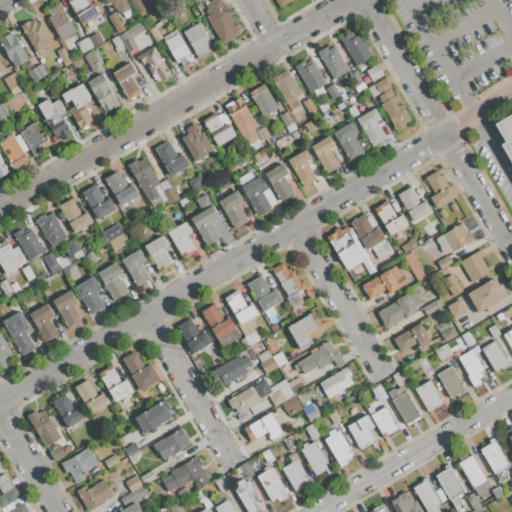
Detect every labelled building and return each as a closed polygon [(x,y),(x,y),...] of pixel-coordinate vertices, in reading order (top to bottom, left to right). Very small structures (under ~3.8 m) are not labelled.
[(67,0),(90,0),(93,5),(99,1),(105,11),(82,25),(67,0)] [(105,0),(126,0),(131,8),(121,14),(118,8),(115,10),(111,3),(108,4),(105,0)] [(129,2),(132,0),(138,0),(145,10),(137,14),(129,2)] [(206,17),(210,14),(205,4),(211,0),(222,0),(225,5),(227,4),(233,14),(230,16),(234,21),(236,20),(242,31),(240,32),(237,34),(237,35),(223,44),(206,17)] [(292,0),(279,8),(274,0),(292,0)] [(47,17),(50,16),(47,10),(60,3),(78,33),(71,37),(70,35),(61,40),(47,17)] [(107,17),(114,13),(125,31),(118,35),(107,17)] [(20,26),(30,20),(31,21),(34,19),(37,23),(41,20),(53,41),(42,47),(43,49),(37,53),(20,26)] [(128,53),(122,43),(118,35),(125,31),(141,22),(145,29),(132,37),(138,47),(128,53)] [(209,51),(198,58),(183,32),(198,23),(212,46),(207,48),(209,51)] [(148,30),(155,25),(162,37),(155,41),(148,30)] [(0,41),(0,39),(12,32),(27,56),(24,58),(26,61),(15,67),(0,41)] [(94,47),(88,38),(97,32),(103,42),(94,47)] [(164,41),(178,32),(192,54),(190,55),(194,61),(183,67),(180,62),(177,63),(164,41)] [(343,44),(358,34),(372,57),(357,66),(343,44)] [(111,39),(118,35),(122,43),(115,47),(111,39)] [(94,47),(82,54),(76,43),(87,36),(88,38),(94,47)] [(55,51),(62,46),(71,62),(65,66),(55,51)] [(334,46),(348,70),(333,79),(317,52),(326,47),(328,50),(334,46)] [(138,56),(154,47),(166,67),(165,68),(169,75),(160,80),(156,73),(152,75),(145,64),(143,65),(138,56)] [(82,56),(95,48),(104,64),(92,71),(82,56)] [(312,63),(325,84),(310,93),(294,66),(303,61),(306,66),(312,63)] [(113,73),(131,62),(137,72),(131,75),(141,91),(128,99),(113,73)] [(27,72),(41,64),(47,74),(33,82),(27,72)] [(383,75),(374,80),(368,70),(377,64),(383,75)] [(272,79),(286,70),(301,94),(287,103),(272,79)] [(355,86),(348,74),(355,70),(362,82),(355,86)] [(2,79),(14,72),(24,90),(19,93),(13,97),(2,79)] [(87,82),(102,73),(120,103),(105,112),(87,82)] [(340,79),(346,75),(351,83),(345,87),(340,79)] [(391,87),(373,98),(367,88),(385,77),(391,87)] [(362,82),(365,87),(357,92),(354,87),(355,86),(362,82)] [(248,93),(264,83),(279,108),(263,117),(248,93)] [(82,84),(90,97),(84,100),(91,111),(87,113),(91,119),(88,121),(89,123),(80,129),(69,109),(74,106),(71,100),(66,103),(61,95),(72,88),(73,90),(82,84)] [(325,88),(332,84),(339,95),(332,100),(325,88)] [(379,104),(381,103),(379,100),(380,99),(378,96),(390,89),(394,96),(395,95),(411,120),(404,124),(406,127),(397,133),(379,104)] [(24,90),(30,99),(25,103),(19,93),(24,90)] [(24,104),(17,94),(10,99),(17,109),(24,104)] [(302,102),(309,97),(316,109),(309,114),(302,102)] [(50,127),(53,125),(49,118),(46,120),(37,105),(48,98),(51,103),(58,99),(66,112),(59,116),(71,135),(61,140),(58,135),(55,137),(50,127)] [(225,110),(235,104),(233,101),(238,98),(256,126),(253,128),(259,138),(247,145),(225,110)] [(318,106),(325,102),(329,109),(322,113),(318,106)] [(356,119),(374,108),(381,119),(376,122),(386,139),(373,146),(356,119)] [(204,123),(217,115),(223,112),(237,135),(218,146),(204,123)] [(279,116),(286,112),(293,122),(286,126),(279,116)] [(511,164),(500,145),(505,142),(494,124),(511,113),(511,164)] [(305,124),(313,119),(319,127),(310,133),(305,124)] [(20,132),(26,129),(26,128),(37,121),(41,128),(37,131),(39,135),(42,133),(47,141),(37,146),(41,152),(34,156),(20,132)] [(334,133),(351,122),(358,133),(353,136),(363,152),(350,160),(334,133)] [(182,138),(188,134),(186,130),(194,124),(200,133),(203,132),(214,151),(196,162),(182,138)] [(256,131),(264,126),(270,136),(263,141),(256,131)] [(0,145),(0,143),(6,139),(5,138),(12,133),(14,137),(18,134),(28,150),(23,152),(28,160),(14,168),(0,145)] [(311,147),(329,136),(336,147),(330,151),(340,166),(327,174),(311,147)] [(154,149),(168,140),(178,157),(184,154),(190,164),(171,176),(154,149)] [(287,160),(305,149),(313,162),(307,165),(316,180),(304,188),(287,160)] [(0,158),(8,172),(0,176),(0,158)] [(127,165),(136,160),(137,162),(144,158),(161,184),(155,188),(159,195),(149,201),(127,165)] [(264,174),(282,163),(289,174),(284,178),(293,193),(280,201),(264,174)] [(455,197),(436,208),(429,198),(435,195),(425,178),(438,169),(455,197)] [(104,179),(118,170),(128,187),(133,184),(140,194),(121,206),(104,179)] [(241,188),(236,180),(251,171),(255,179),(241,188)] [(187,181),(199,174),(204,183),(192,190),(187,181)] [(255,179),(261,175),(268,187),(261,191),(270,206),(257,214),(241,188),(255,179)] [(81,192),(95,184),(105,200),(110,197),(116,208),(98,219),(81,192)] [(161,193),(172,187),(179,198),(168,205),(161,193)] [(430,211),(411,223),(405,212),(406,211),(396,195),(410,187),(420,203),(424,200),(430,211)] [(218,201),(237,189),(244,200),(242,201),(244,203),(240,206),(249,221),(235,229),(218,201)] [(195,200),(205,193),(212,205),(202,212),(195,200)] [(58,206),(72,198),(82,214),(87,212),(93,222),(75,233),(58,206)] [(397,218),(402,214),(408,224),(388,237),(382,227),(383,225),(373,208),(386,200),(397,218)] [(190,219),(202,212),(212,205),(220,217),(210,223),(219,238),(206,246),(190,219)] [(35,220),(44,215),(45,217),(52,213),(67,237),(52,247),(35,220)] [(350,222),(364,214),(366,218),(371,215),(393,252),(378,261),(370,247),(366,250),(360,240),(360,239),(350,222)] [(167,233),(186,221),(192,231),(186,235),(196,251),(183,259),(167,233)] [(443,235),(461,223),(467,233),(470,232),(474,239),(453,251),(443,235)] [(104,234),(115,226),(120,234),(108,241),(104,234)] [(361,261),(346,270),(326,237),(334,231),(333,230),(340,226),(342,229),(347,227),(348,228),(350,227),(376,270),(369,274),(361,261)] [(12,233),(22,227),(26,233),(31,230),(43,251),(29,260),(12,233)] [(108,241),(120,234),(123,232),(127,238),(121,242),(124,245),(114,251),(108,241)] [(144,246),(162,235),(168,245),(163,248),(173,265),(160,273),(144,246)] [(400,246),(413,238),(418,245),(405,253),(400,246)] [(67,243),(75,239),(84,255),(71,263),(65,253),(71,249),(67,243)] [(0,264),(0,243),(6,240),(21,265),(14,270),(15,271),(11,274),(10,272),(6,275),(0,264)] [(120,260),(139,248),(147,260),(141,264),(150,278),(137,287),(120,260)] [(480,257),(489,272),(472,282),(460,261),(480,249),(484,255),(480,257)] [(91,264),(85,254),(92,250),(97,259),(91,264)] [(42,258),(51,252),(61,269),(52,274),(42,258)] [(403,257),(411,252),(426,277),(418,282),(403,257)] [(452,263),(441,269),(436,262),(447,255),(452,263)] [(97,273),(117,261),(124,272),(117,276),(127,292),(114,301),(97,273)] [(293,310),(286,298),(288,297),(271,269),(282,263),(288,272),(292,270),(300,283),(303,281),(307,288),(304,290),(310,300),(293,310)] [(369,298),(362,286),(395,266),(405,284),(389,293),(386,288),(369,298)] [(452,296),(442,279),(452,273),(462,290),(452,296)] [(247,284),(262,274),(272,292),(277,288),(284,300),(264,312),(247,284)] [(75,287),(93,276),(99,287),(94,290),(105,307),(92,315),(75,287)] [(479,313),(467,294),(494,277),(499,285),(501,283),(508,295),(506,297),(479,313)] [(0,287),(0,282),(5,280),(15,296),(8,300),(0,287)] [(248,306),(252,304),(258,314),(254,316),(240,325),(224,298),(238,289),(248,306)] [(51,301),(70,290),(77,301),(72,304),(80,317),(66,326),(51,301)] [(386,329),(377,313),(396,302),(395,301),(407,294),(408,296),(416,292),(422,302),(414,306),(417,311),(406,318),(405,317),(386,329)] [(426,316),(422,308),(435,300),(436,300),(439,298),(443,305),(440,307),(440,308),(426,316)] [(454,319),(446,306),(460,298),(467,311),(454,319)] [(28,314),(46,303),(54,316),(50,319),(59,334),(45,342),(28,314)] [(221,346),(200,311),(213,303),(224,321),(230,317),(241,335),(221,346)] [(2,321),(20,310),(31,328),(25,331),(35,348),(23,355),(2,321)] [(314,311),(322,324),(308,333),(313,342),(300,349),(287,327),(314,311)] [(494,316),(501,312),(504,317),(498,321),(494,316)] [(193,354),(176,325),(191,316),(202,333),(206,331),(212,342),(193,354)] [(269,327),(276,323),(279,328),(272,332),(269,327)] [(430,341),(419,348),(416,343),(400,352),(392,339),(408,330),(420,323),(430,341)] [(487,328),(494,325),(499,333),(492,337),(487,328)] [(440,335),(453,328),(457,335),(444,342),(440,335)] [(511,349),(503,334),(511,329),(511,349)] [(461,335),(469,331),(475,342),(468,346),(461,335)] [(0,335),(12,355),(7,358),(9,363),(0,368),(0,335)] [(297,363),(319,349),(317,346),(328,340),(330,343),(337,353),(339,352),(343,360),(345,363),(339,367),(337,364),(335,365),(333,361),(319,369),(318,366),(304,375),(301,370),(297,372),(293,366),(297,363)] [(481,348),(495,340),(509,364),(495,373),(481,348)] [(440,360),(434,350),(446,343),(452,353),(440,360)] [(246,351),(251,348),(256,357),(251,360),(246,351)] [(271,357),(261,363),(257,355),(267,349),(271,357)] [(480,371),(486,381),(475,387),(457,357),(471,349),(483,369),(480,371)] [(150,364),(160,380),(141,391),(121,359),(135,350),(145,367),(150,364)] [(271,357),(280,351),(286,361),(277,367),(271,357)] [(245,369),(247,371),(222,386),(218,380),(215,381),(211,373),(213,372),(212,371),(237,356),(240,360),(247,356),(252,364),(245,369)] [(416,360),(423,356),(433,373),(426,377),(416,360)] [(277,367),(266,374),(260,364),(261,363),(271,357),(277,367)] [(285,377),(279,368),(289,362),(295,371),(285,377)] [(114,399),(98,373),(111,366),(121,383),(126,380),(131,389),(114,399)] [(328,398),(319,383),(347,366),(352,375),(349,377),(353,383),(328,398)] [(436,375),(450,366),(466,392),(458,397),(456,394),(450,398),(436,375)] [(391,376),(401,370),(408,382),(399,387),(391,376)] [(294,394),(287,383),(299,376),(306,387),(294,394)] [(90,414),(74,387),(87,379),(98,396),(102,393),(109,403),(90,414)] [(266,394),(261,397),(256,387),(265,381),(269,388),(285,379),(287,383),(294,394),(281,403),(274,407),(266,394)] [(414,389),(430,380),(443,402),(428,411),(414,389)] [(378,402),(370,390),(380,384),(388,396),(378,402)] [(232,409),(227,400),(248,387),(249,389),(254,385),(256,387),(261,397),(263,399),(237,414),(233,407),(232,409)] [(403,385),(406,390),(404,391),(416,411),(417,410),(420,415),(419,416),(420,417),(407,425),(387,392),(394,388),(395,390),(403,385)] [(68,427),(52,401),(64,394),(74,410),(79,407),(85,417),(68,427)] [(294,394),(302,408),(289,416),(281,403),(294,394)] [(170,416),(144,433),(135,418),(165,399),(171,409),(167,411),(170,416)] [(370,405),(365,408),(361,402),(367,399),(370,405)] [(302,408),(314,401),(322,415),(310,422),(302,408)] [(386,406),(399,428),(397,429),(398,431),(393,434),(391,432),(388,434),(385,431),(381,434),(370,416),(386,406)] [(327,414),(334,409),(340,420),(333,424),(327,414)] [(45,447),(27,416),(36,410),(38,413),(44,410),(61,437),(45,447)] [(123,421),(118,413),(123,410),(128,418),(123,421)] [(270,412),(278,425),(281,430),(270,436),(267,431),(251,441),(243,429),(270,412)] [(367,429),(375,441),(361,449),(347,426),(366,414),(373,425),(367,429)] [(311,440),(304,428),(313,422),(320,434),(311,440)] [(159,454),(158,454),(152,444),(163,437),(164,439),(181,428),(190,443),(162,459),(159,454)] [(345,460),(347,463),(340,467),(324,439),(330,436),(327,432),(334,428),(336,432),(339,430),(354,455),(345,460)] [(505,459),(509,466),(494,475),(479,449),(490,443),(488,440),(494,436),(506,458),(505,459)] [(308,445),(314,441),(332,471),(327,474),(325,470),(316,475),(300,450),(303,448),(302,445),(307,442),(308,445)] [(123,450),(134,443),(139,450),(128,457),(123,450)] [(62,448),(68,444),(72,450),(65,454),(62,448)] [(48,451),(60,445),(62,448),(65,454),(66,455),(54,462),(48,451)] [(68,460),(88,448),(97,463),(80,474),(84,480),(77,484),(69,472),(66,473),(60,463),(67,459),(68,460)] [(486,490),(487,492),(479,497),(478,494),(476,495),(457,463),(473,454),(492,486),(486,490)] [(171,474),(170,473),(198,456),(203,464),(200,466),(209,482),(198,490),(194,483),(197,481),(195,478),(179,487),(178,485),(168,492),(161,481),(171,474)] [(281,468),(296,459),(309,481),(295,490),(281,468)] [(238,466),(246,462),(254,474),(245,479),(238,466)] [(456,496),(463,508),(457,511),(451,500),(450,500),(435,476),(451,466),(465,491),(456,496)] [(256,476),(270,468),(285,493),(272,501),(256,476)] [(140,477),(151,470),(155,478),(144,484),(140,477)] [(0,475),(4,473),(9,480),(0,484),(0,475)] [(125,482),(136,475),(143,486),(131,493),(125,482)] [(214,481),(223,476),(229,487),(221,492),(214,481)] [(426,511),(412,488),(428,478),(442,502),(436,505),(439,511),(426,511)] [(104,479),(113,494),(88,509),(76,490),(84,485),(87,490),(104,479)] [(236,483),(242,479),(245,483),(248,481),(263,505),(252,511),(247,511),(234,489),(239,486),(236,483)] [(0,488),(0,484),(9,480),(13,487),(3,493),(0,488)] [(491,491),(499,486),(503,494),(496,499),(491,491)] [(2,495),(14,487),(20,496),(8,504),(2,495)] [(195,493),(201,489),(207,498),(202,502),(200,502),(195,493)] [(397,511),(391,501),(398,497),(397,494),(405,490),(412,502),(415,500),(421,511),(397,511)] [(474,511),(465,497),(473,492),(482,507),(474,511)] [(8,504),(0,509),(0,496),(2,495),(8,504)] [(207,498),(211,505),(206,508),(202,502),(207,498)] [(216,511),(214,508),(228,499),(235,511),(216,511)] [(7,511),(23,502),(28,511),(7,511)] [(110,511),(121,506),(123,509),(136,502),(141,511),(110,511)] [(171,511),(169,507),(177,502),(183,511),(171,511)]
